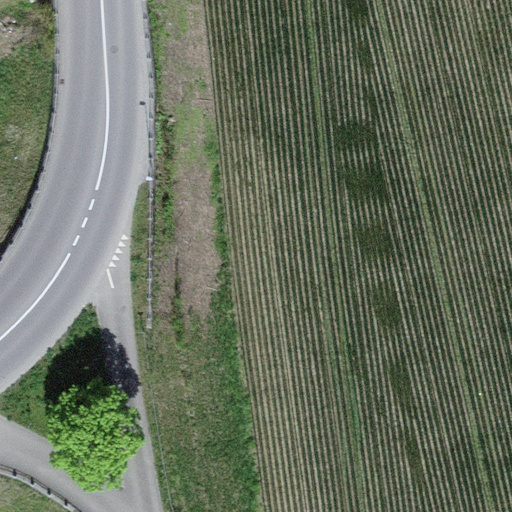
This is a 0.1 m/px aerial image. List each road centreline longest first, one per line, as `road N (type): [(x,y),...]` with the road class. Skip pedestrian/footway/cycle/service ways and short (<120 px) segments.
road 1 (unclassified): [(84,210),(112,286),(149,511)]
road 2 (tertiary): [(103,0),(99,145),(84,210)]
road 3 (tertiary): [(84,210),(63,254),(0,330)]
road 4 (unclassified): [(0,440),(83,484),(115,511)]
